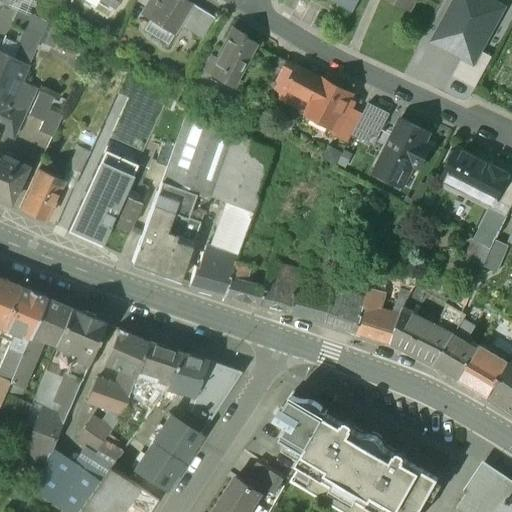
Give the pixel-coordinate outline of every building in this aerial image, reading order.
[(190,2),(186,0),(153,0),(151,3),(146,0),(138,13),(147,19),(141,29),(153,36),(160,26),(171,33),(178,23),(190,3),(190,2)] [(393,0),(411,9),(415,0),(393,0)] [(503,7),(489,0),(455,0),(434,40),(463,56),(474,61),(480,50),(503,7)] [(212,16),(190,3),(178,23),(200,37),(212,16)] [(46,23),(30,16),(11,58),(27,65),(46,23)] [(258,42),(231,27),(215,57),(209,54),(201,70),(228,84),(236,71),(241,74),(258,42)] [(453,75),(475,87),(492,56),(480,50),(474,61),(463,56),(453,75)] [(11,58),(0,53),(0,126),(20,82),(27,65),(11,58)] [(288,60),(276,53),(263,78),(274,84),(277,81),(288,60)] [(299,66),(288,60),(277,81),(288,87),(299,66)] [(353,94),(299,66),(288,87),(313,100),(308,109),(308,110),(342,128),(352,109),(354,106),(348,103),(353,94)] [(20,82),(0,126),(0,134),(12,140),(34,89),(20,82)] [(288,87),(283,96),(308,109),(313,100),(288,87)] [(391,112),(369,101),(363,114),(358,123),(380,133),(391,112)] [(62,115),(49,109),(38,132),(52,138),(62,115)] [(363,114),(352,109),(342,128),(351,133),(358,123),(363,114)] [(233,127),(185,110),(173,146),(166,166),(160,183),(208,200),(233,127)] [(431,131),(401,117),(375,169),(404,184),(415,163),(421,167),(432,144),(426,141),(431,131)] [(112,134),(99,128),(89,152),(89,153),(86,159),(97,164),(98,165),(112,134)] [(97,164),(67,232),(99,247),(109,224),(110,222),(122,196),(132,174),(136,165),(143,148),(112,134),(98,165),(97,164)] [(275,149),(231,134),(209,197),(227,203),(251,212),(275,149)] [(173,146),(162,143),(155,163),(166,166),(173,146)] [(511,172),(458,146),(443,176),(494,202),(495,203),(509,176),(511,172)] [(89,152),(77,147),(67,169),(79,174),(86,159),(89,153),(89,152)] [(26,168),(0,156),(0,201),(9,206),(26,168)] [(147,169),(136,165),(132,174),(143,178),(147,169)] [(62,181),(38,170),(20,211),(44,222),(62,181)] [(132,174),(122,196),(139,204),(142,197),(143,198),(145,193),(143,192),(145,188),(140,186),(144,178),(143,178),(132,174)] [(511,177),(509,176),(495,203),(494,202),(485,221),(501,229),(511,206),(511,177)] [(208,200),(160,183),(130,266),(178,283),(208,200)] [(110,222),(109,224),(127,232),(140,204),(139,204),(122,196),(110,222)] [(227,203),(210,250),(204,248),(203,253),(201,253),(197,268),(194,267),(188,286),(224,296),(228,279),(233,261),(242,238),(251,212),(227,203)] [(501,229),(485,221),(476,237),(492,246),(496,238),(497,235),(498,235),(501,229)] [(290,236),(280,233),(277,242),(287,245),(290,236)] [(476,237),(475,237),(466,252),(484,263),(492,246),(476,237)] [(242,238),(233,261),(228,279),(241,282),(246,265),(251,248),(249,247),(251,240),(242,238)] [(509,244),(496,238),(492,246),(484,263),(498,270),(509,244)] [(268,245),(251,240),(249,247),(251,248),(246,265),(252,267),(260,270),(268,245)] [(341,260),(310,249),(303,270),(316,274),(315,280),(320,281),(321,276),(334,280),(341,260)] [(301,273),(284,267),(268,263),(266,271),(262,288),(258,305),(292,313),(301,273)] [(335,290),(313,285),(315,280),(316,274),(303,270),(302,272),(301,272),(301,273),(292,313),(326,321),(335,290)] [(241,282),(228,279),(224,296),(258,305),(262,288),(241,282)] [(19,288),(0,280),(0,328),(2,329),(19,288)] [(361,287),(350,283),(348,291),(336,288),(335,290),(326,321),(357,331),(365,303),(367,297),(359,294),(361,287)] [(472,289),(457,283),(451,296),(467,302),(468,300),(472,289)] [(386,292),(369,287),(367,297),(365,303),(381,309),(386,292)] [(429,295),(416,287),(408,300),(422,308),(429,295)] [(46,299),(20,288),(19,288),(2,329),(15,335),(29,340),(46,300),(46,299)] [(411,292),(401,289),(398,296),(407,299),(411,292)] [(398,296),(393,313),(401,315),(404,309),(406,301),(407,299),(398,296)] [(448,303),(437,296),(428,314),(440,320),(448,303)] [(71,310),(46,300),(30,337),(44,342),(55,347),(71,310)] [(485,310),(468,300),(467,302),(463,311),(467,313),(463,320),(475,327),(485,310)] [(381,309),(365,303),(357,331),(392,343),(401,315),(393,313),(381,309)] [(463,311),(448,303),(440,320),(437,325),(454,334),(456,330),(457,331),(463,320),(467,313),(463,311)] [(437,325),(404,309),(401,315),(392,343),(434,364),(454,334),(437,325)] [(105,325),(71,310),(55,347),(65,351),(63,355),(68,357),(70,354),(75,356),(78,361),(69,367),(66,375),(81,382),(105,325)] [(463,320),(457,331),(456,330),(454,334),(462,339),(465,335),(469,337),(475,327),(463,320)] [(504,326),(494,321),(479,345),(490,351),(497,338),(504,326)] [(511,331),(504,326),(497,338),(511,346),(511,331)] [(126,333),(125,333),(119,331),(119,330),(118,330),(103,364),(122,372),(130,376),(131,374),(136,377),(138,372),(136,371),(147,342),(126,334),(126,333)] [(454,334),(434,364),(459,379),(477,348),(470,343),(462,339),(454,334)] [(15,335),(0,369),(0,380),(10,385),(29,340),(15,335)] [(469,337),(465,335),(462,339),(470,343),(472,339),(469,337)] [(29,340),(10,385),(17,388),(22,390),(23,390),(44,342),(30,337),(29,340)] [(181,354),(147,342),(136,371),(138,372),(150,376),(148,381),(153,383),(151,386),(158,389),(159,386),(169,389),(181,354)] [(490,351),(479,345),(477,348),(459,379),(487,396),(496,381),(507,361),(490,351)] [(206,361),(181,354),(169,389),(169,390),(177,393),(192,398),(206,361)] [(511,360),(509,359),(507,361),(496,381),(487,396),(511,413),(511,360)] [(240,373),(206,361),(192,398),(189,406),(211,419),(240,373)] [(122,372),(116,389),(96,382),(87,403),(112,412),(123,415),(136,377),(131,374),(130,376),(122,372)] [(66,375),(54,405),(61,408),(69,411),(81,382),(66,375)] [(0,380),(0,407),(4,398),(10,385),(0,380)] [(10,385),(4,398),(11,401),(16,392),(17,388),(10,385)] [(309,400),(301,400),(298,399),(292,396),(289,401),(288,400),(276,418),(287,425),(279,439),(303,453),(326,414),(327,412),(322,410),(323,408),(320,406),(317,404),(314,402),(309,400)] [(11,401),(4,398),(0,407),(0,422),(13,429),(22,432),(31,409),(11,401)] [(154,405),(144,398),(135,413),(145,420),(154,405)] [(61,408),(58,417),(65,420),(69,411),(61,408)] [(42,411),(23,456),(36,462),(45,465),(51,450),(56,439),(57,440),(65,420),(58,417),(42,411)] [(112,412),(95,436),(104,443),(123,415),(112,412)] [(368,434),(363,435),(351,428),(353,426),(351,423),(347,421),(345,421),(343,424),(326,414),(303,453),(296,466),(377,511),(419,511),(439,478),(404,458),(406,456),(404,453),(400,451),(397,451),(396,454),(384,447),(382,442),(379,438),(374,435),(368,434)] [(170,418),(153,444),(183,463),(200,437),(170,418)] [(123,452),(141,463),(153,444),(162,431),(146,420),(123,452)] [(13,429),(0,422),(0,434),(9,439),(13,429)] [(95,436),(86,449),(94,455),(95,456),(96,454),(104,443),(95,436)] [(123,452),(104,443),(96,454),(114,464),(123,452)] [(183,463),(153,444),(141,463),(136,472),(166,491),(183,463)] [(82,472),(51,450),(45,465),(39,479),(38,483),(37,485),(34,492),(57,508),(82,472)] [(82,472),(57,508),(62,511),(80,511),(110,470),(114,464),(96,454),(95,456),(94,455),(82,472)] [(45,465),(36,462),(30,474),(30,475),(39,479),(45,465)] [(283,480),(256,462),(247,477),(248,478),(260,486),(273,495),(283,480)] [(377,511),(296,466),(293,470),(296,472),(289,484),(338,511),(377,511)] [(30,474),(19,468),(19,475),(37,485),(38,483),(39,479),(30,475),(30,474)] [(504,511),(511,500),(511,487),(483,469),(464,498),(455,511),(454,511),(504,511)] [(110,470),(80,511),(104,511),(125,480),(110,470)] [(245,483),(236,477),(212,511),(249,511),(261,494),(257,491),(245,483)] [(260,486),(248,478),(245,483),(257,491),(260,486)] [(157,501),(137,488),(124,510),(126,511),(151,511),(158,502),(157,501)]
